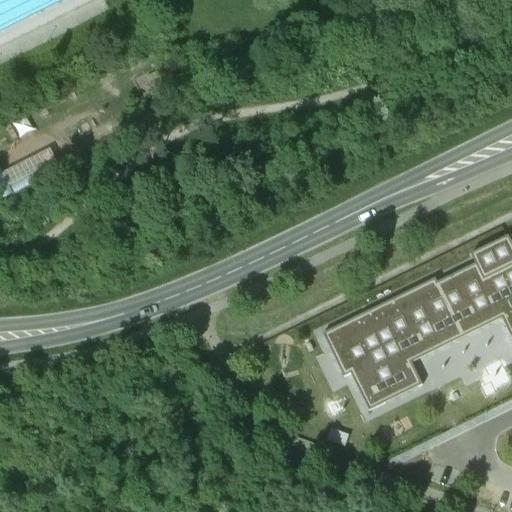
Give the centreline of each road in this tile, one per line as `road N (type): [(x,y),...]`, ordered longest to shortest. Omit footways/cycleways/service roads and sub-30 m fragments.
road 1 (secondary): [(0,337),(89,324),(181,295),(511,139)]
road 2 (unknown): [(218,359),(511,218)]
